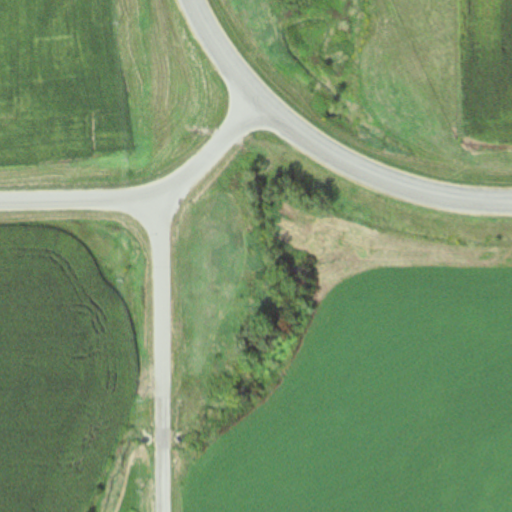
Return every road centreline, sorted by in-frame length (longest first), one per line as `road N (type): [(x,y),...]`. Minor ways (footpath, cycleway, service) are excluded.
road 1 (residential): [(0,207),(160,204),(266,101)]
road 2 (residential): [(160,204),(161,511)]
road 3 (secondary): [(511,202),(444,197),(380,177),(314,141),(266,101)]
road 4 (secondary): [(266,101),(194,0)]
